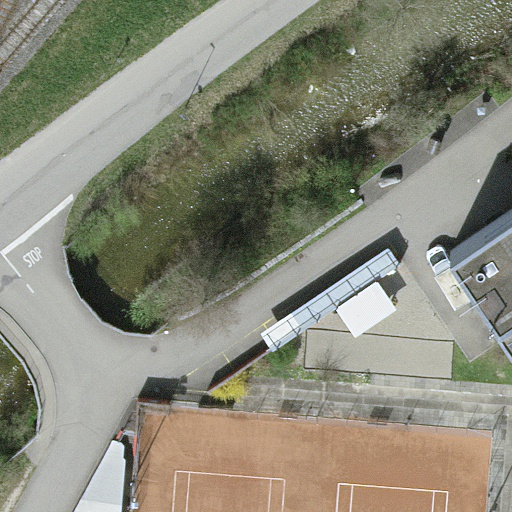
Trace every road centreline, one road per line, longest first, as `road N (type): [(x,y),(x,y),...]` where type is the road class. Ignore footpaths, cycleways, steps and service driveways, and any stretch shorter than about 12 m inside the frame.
road 1 (track): [(511,135),(108,393)]
road 2 (unclassified): [(279,0),(0,208)]
